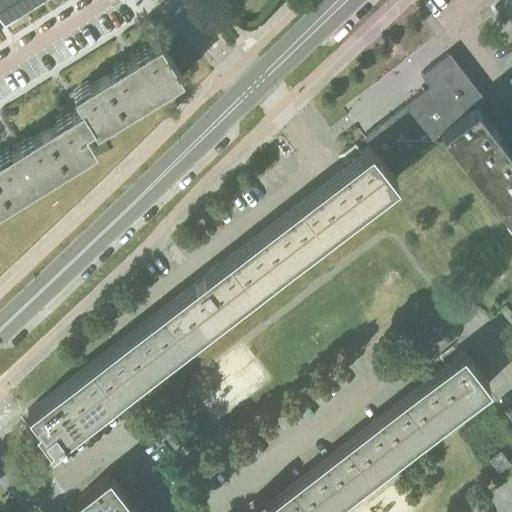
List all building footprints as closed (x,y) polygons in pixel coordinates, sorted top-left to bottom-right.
[(24,5),(20,0),(0,0),(0,14),(3,19),(24,5)] [(0,204),(94,146),(94,147),(95,146),(84,128),(92,123),(96,129),(97,128),(96,128),(180,75),(181,76),(182,75),(159,39),(158,39),(159,41),(75,94),(74,92),(73,93),(80,105),(71,111),(72,112),(0,157),(0,204)] [(392,114),(383,121),(385,124),(408,155),(441,129),(443,127),(442,126),(475,100),(476,102),(484,96),(449,51),(421,73),(430,84),(410,100),(392,114)] [(443,127),(441,129),(442,129),(445,127),(451,134),(511,213),(511,158),(499,141),(494,135),(498,132),(491,123),(499,117),(492,108),(485,114),(480,118),(475,111),(480,107),(476,102),(475,100),(442,126),(443,127)] [(364,135),(364,136),(365,137),(370,144),(390,169),(408,155),(385,124),(383,121),(364,135)] [(357,162),(224,266),(220,262),(196,281),(199,285),(41,408),(37,402),(27,410),(38,424),(35,427),(50,447),(396,178),(389,169),(370,144),(353,157),(357,162)] [(250,511),(316,511),(479,386),(485,381),(488,384),(489,383),(462,349),(445,362),(445,363),(448,367),(435,377),(386,415),(312,472),(271,504),(268,500),(262,492),(252,499),(245,505),(250,511)] [(500,446),(489,455),(498,466),(509,458),(500,446)] [(108,473),(77,497),(88,511),(132,511),(128,507),(127,505),(131,502),(124,493),(117,485),(111,476),(108,473)]
